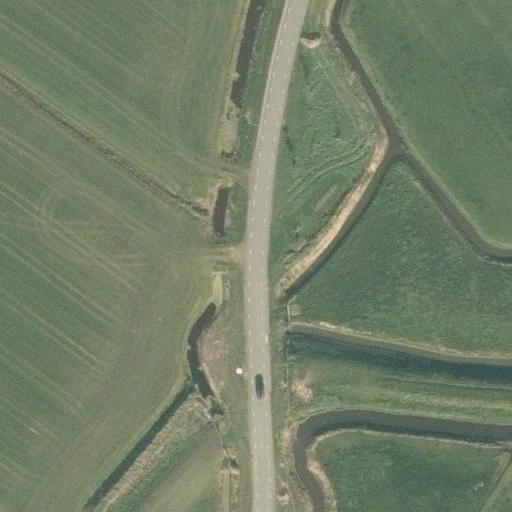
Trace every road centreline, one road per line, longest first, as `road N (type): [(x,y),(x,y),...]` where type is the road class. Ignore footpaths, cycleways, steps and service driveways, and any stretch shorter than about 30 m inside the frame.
road 1 (tertiary): [(264,511),(259,201),(297,0)]
road 2 (track): [(258,380),(511,394)]
